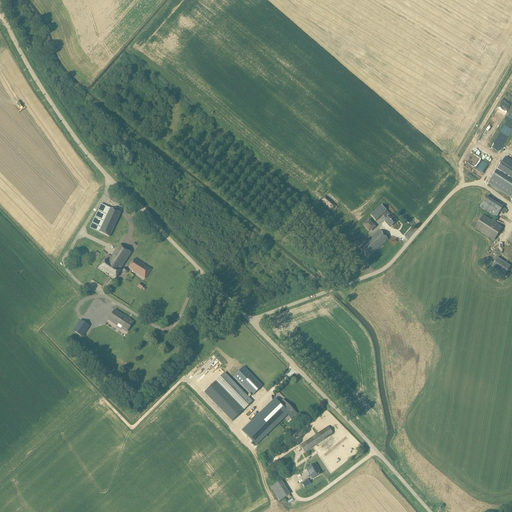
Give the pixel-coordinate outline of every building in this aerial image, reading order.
[(511,162),(505,158),(497,170),(488,184),(511,199),(511,198),(511,162)] [(336,206),(325,196),(321,201),(332,211),(336,206)] [(506,209),(495,202),(488,213),(496,219),(500,212),(503,214),(504,212),(506,213),(507,211),(506,210),(506,209)] [(110,209),(101,205),(88,227),(99,232),(109,237),(121,214),(110,209)] [(387,211),(381,205),(371,216),(376,221),(382,215),(385,218),(386,217),(388,219),(386,221),(391,227),(397,221),(391,215),(391,216),(387,211)] [(503,228),(483,215),(474,229),(494,241),(503,228)] [(363,225),(370,232),(376,226),(369,219),(363,225)] [(389,240),(381,231),(360,250),(368,259),(389,240)] [(491,245),(474,234),(469,242),(486,253),(491,245)] [(129,252),(119,245),(111,257),(108,262),(105,260),(104,261),(99,268),(115,279),(120,271),(118,269),(129,252)] [(511,266),(498,257),(491,267),(504,276),(511,266)] [(151,270),(135,259),(129,268),(133,271),(132,271),(144,279),(145,279),(146,280),(149,275),(148,274),(151,270)] [(133,323),(115,310),(108,320),(126,332),(133,323)] [(77,327),(86,334),(93,323),(84,317),(77,327)] [(211,357),(199,369),(203,374),(208,369),(212,373),(219,366),(211,357)] [(264,384),(246,365),(236,375),(254,394),(264,384)] [(254,400),(227,371),(217,380),(245,409),(254,400)] [(243,411),(215,382),(204,393),(232,422),(243,411)] [(190,393),(176,407),(210,443),(225,429),(190,393)] [(281,402),(276,397),(254,418),(252,420),(242,431),(256,445),(290,412),(294,416),(298,413),(284,398),(281,402)] [(333,434),(329,426),(300,446),(305,453),(333,434)] [(317,467),(315,464),(306,469),(310,475),(311,475),(313,479),(321,474),(317,468),(317,467)] [(311,484),(308,479),(301,483),(305,488),(311,484)] [(280,481),(270,487),(278,501),(288,496),(280,481)]
